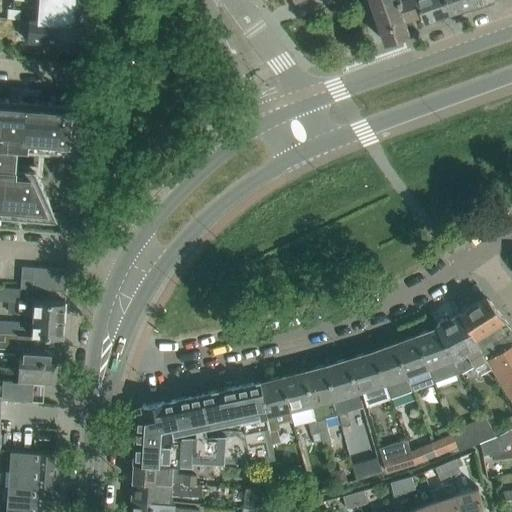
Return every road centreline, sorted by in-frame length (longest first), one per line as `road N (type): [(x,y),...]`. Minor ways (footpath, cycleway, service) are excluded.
road 1 (residential): [(112,368),(329,322),(403,295),(477,253)]
road 2 (tertiary): [(266,122),(204,169),(137,239),(108,294),(91,372)]
road 3 (tertiary): [(112,368),(134,308),(175,249),(226,200),(288,160)]
road 4 (tertiary): [(511,33),(307,106)]
road 5 (tertiary): [(324,144),(511,75)]
road 6 (residential): [(120,152),(126,0)]
road 7 (tertiary): [(208,3),(266,122)]
road 8 (tertiary): [(307,106),(231,0)]
